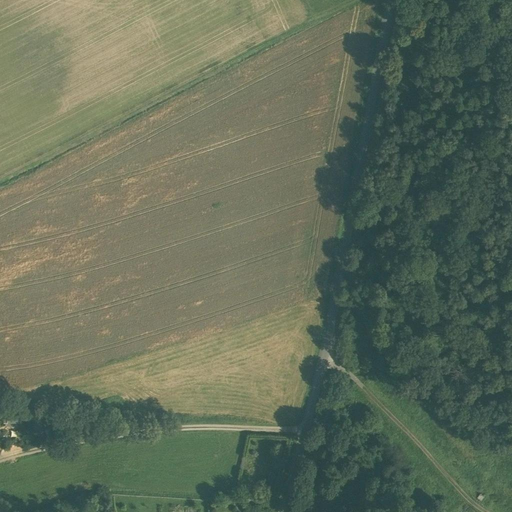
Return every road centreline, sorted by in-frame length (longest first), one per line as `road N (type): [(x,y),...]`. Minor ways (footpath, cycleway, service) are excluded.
road 1 (unclassified): [(300,431),(324,359),(390,0)]
road 2 (track): [(343,0),(0,180)]
road 3 (unclassified): [(0,457),(183,428),(300,431)]
road 4 (track): [(511,404),(460,392),(392,333),(330,327)]
